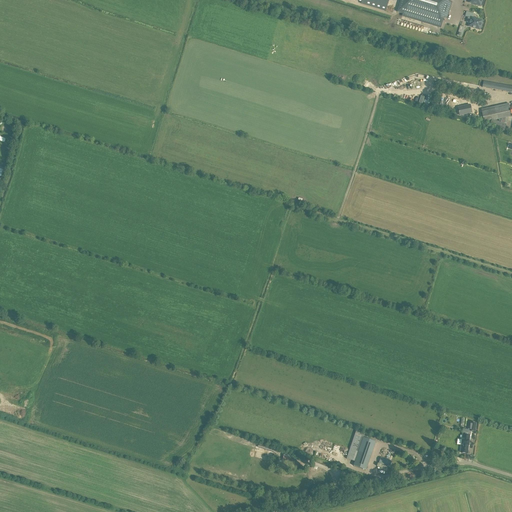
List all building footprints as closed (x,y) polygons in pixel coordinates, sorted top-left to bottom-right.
[(388,0),(362,0),(361,3),(385,11),(388,0)] [(447,18),(452,2),(448,1),(448,0),(401,0),(397,12),(403,14),(402,17),(441,28),(444,17),(447,18)] [(479,30),(482,21),(472,18),(474,14),(466,12),(465,16),(468,17),(466,22),(469,23),(468,26),(479,30)] [(482,87),(511,92),(511,86),(483,81),(482,87)] [(511,115),(511,106),(509,107),(509,104),(481,110),(484,122),(491,121),(489,127),(504,131),(506,124),(507,117),(511,116),(511,115)] [(470,105),(458,107),(459,115),(472,112),(470,105)] [(460,453),(467,454),(469,436),(470,436),(471,431),(475,431),(476,423),(470,423),(470,428),(469,427),(468,434),(467,434),(467,435),(463,434),(460,453)] [(363,438),(354,466),(366,470),(376,442),(363,438)] [(292,462),(294,456),(285,452),(283,460),(292,462)] [(385,486),(384,481),(368,485),(369,490),(385,486)]
